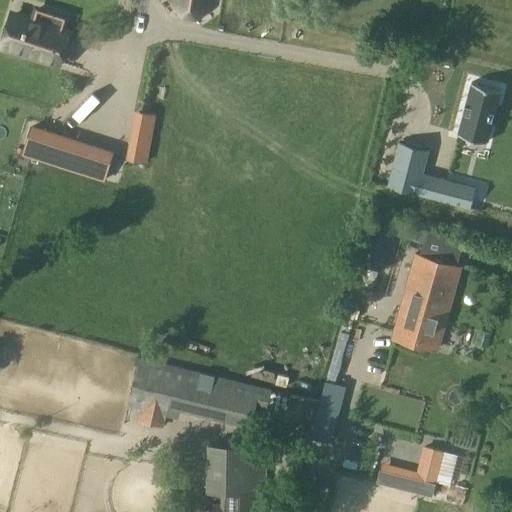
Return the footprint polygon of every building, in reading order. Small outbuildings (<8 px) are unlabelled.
[(196,20),(213,9),(213,0),(168,0),(168,1),(180,18),(196,20)] [(240,0),(240,6),(230,6),(231,33),(249,33),(247,0),(240,0)] [(59,29),(63,17),(36,9),(32,21),(13,15),(3,45),(52,61),(62,30),(59,29)] [(496,127),(502,106),(497,105),(499,96),(501,89),(472,82),(470,88),(458,134),(487,141),(491,126),(496,127)] [(86,141),(31,124),(21,155),(76,173),(86,141)] [(428,156),(400,149),(388,196),(417,204),(428,156)] [(132,179),(108,257),(189,282),(213,204),(132,179)] [(369,215),(355,266),(382,274),(396,222),(369,215)] [(413,239),(416,227),(401,223),(398,235),(413,239)] [(459,266),(456,265),(420,255),(418,254),(395,335),(436,347),(459,266)] [(176,350),(187,311),(176,308),(172,320),(166,318),(158,346),(176,350)] [(280,392),(139,358),(129,396),(142,399),(138,414),(164,420),(167,407),(249,427),(254,406),(275,411),(280,392)] [(403,388),(405,372),(386,370),(384,385),(403,388)] [(240,491),(240,504),(210,503),(209,511),(264,511),(266,445),(210,443),(209,490),(240,491)] [(375,483),(414,493),(432,497),(440,464),(429,461),(424,480),(379,469),(375,483)]
